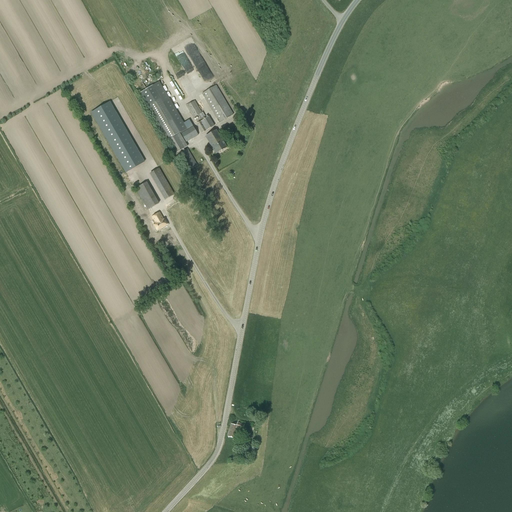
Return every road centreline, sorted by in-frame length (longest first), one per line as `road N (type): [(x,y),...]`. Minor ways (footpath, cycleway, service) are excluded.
road 1 (tertiary): [(164,511),(215,454),(261,222),(328,46),(357,0)]
road 2 (unknown): [(160,205),(240,333)]
